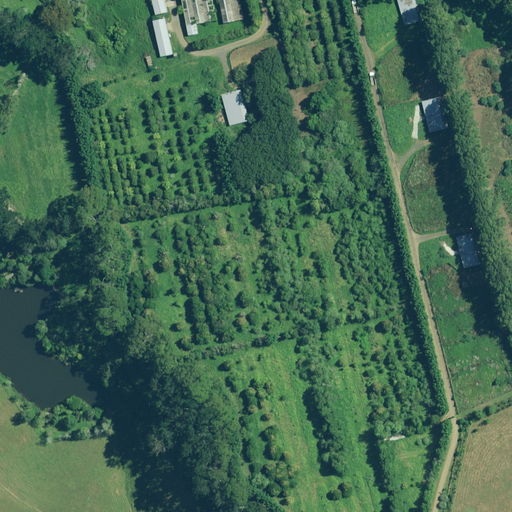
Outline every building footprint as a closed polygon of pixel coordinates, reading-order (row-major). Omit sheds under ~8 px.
[(168,12),(165,0),(152,0),(157,15),(168,12)] [(216,21),(212,0),(182,0),(189,36),(199,34),(197,24),(216,21)] [(244,19),(240,0),(218,0),(224,24),(244,19)] [(418,0),(397,0),(404,24),(423,19),(418,0)] [(174,54),(167,19),(154,21),(161,57),(174,54)] [(242,89),(222,94),(230,126),(250,121),(242,89)] [(450,128),(443,97),(423,102),(430,133),(450,128)] [(476,232),(456,237),(464,268),(484,264),(476,232)] [(385,436),(387,442),(406,437),(404,431),(385,436)]
